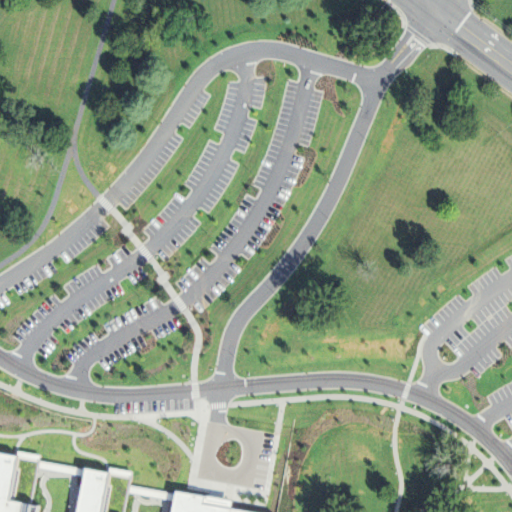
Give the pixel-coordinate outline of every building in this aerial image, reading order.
[(198,19),(206,36),(216,31),(208,14),(198,19)] [(489,294),(511,300),(511,267),(497,264),(489,294)] [(458,279),(426,272),(420,295),(413,293),(404,328),(399,326),(378,417),(416,426),(429,368),(437,370),(458,279)] [(511,422),(511,380),(493,376),(496,365),(469,357),(457,401),(505,414),(503,420),(511,422)] [(0,511),(260,511),(232,507),(233,502),(234,499),(186,491),(178,490),(177,494),(173,511),(103,511),(111,471),(109,471),(108,471),(105,471),(88,467),(87,470),(80,511),(30,511),(32,501),(10,497),(18,455),(16,454),(15,454),(0,451),(0,511)]
